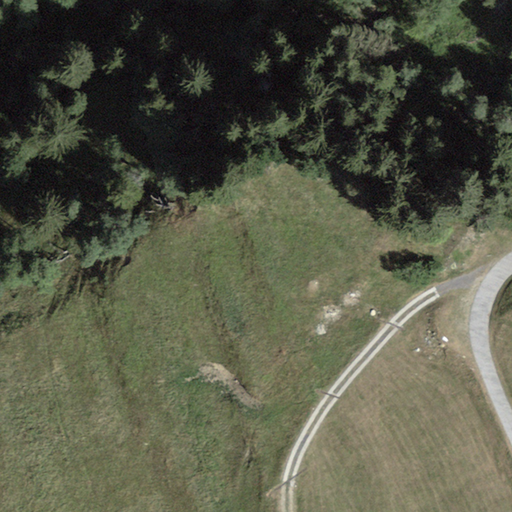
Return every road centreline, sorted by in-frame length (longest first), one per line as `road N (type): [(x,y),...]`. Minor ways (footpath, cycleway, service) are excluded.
road 1 (track): [(511,260),(401,317),(326,402),(284,485),(290,511)]
road 2 (residential): [(511,263),(491,280),(478,323),(484,362),(511,426)]
